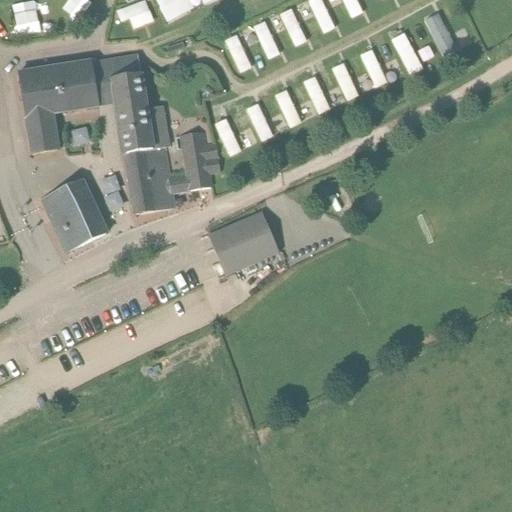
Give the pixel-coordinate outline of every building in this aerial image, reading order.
[(82,25),(95,7),(84,0),(75,0),(66,14),(82,25)] [(189,0),(163,0),(158,2),(169,27),(196,15),(189,0)] [(202,0),(207,10),(226,0),(202,0)] [(324,0),(317,0),(311,2),(326,39),(339,34),(324,0)] [(344,0),(355,23),(367,17),(359,0),(344,0)] [(149,4),(123,13),(131,36),(157,26),(149,4)] [(298,11),(285,15),(296,52),(309,48),(298,11)] [(22,42),(45,37),(39,13),(16,18),(22,42)] [(256,30),(273,64),(284,59),(268,25),(256,30)] [(461,48),(476,41),(468,25),(453,32),(461,48)] [(408,36),(394,43),(413,81),(427,74),(408,36)] [(239,40),(228,45),(244,78),(256,72),(239,40)] [(363,58),(378,92),(391,87),(377,52),(363,58)] [(137,56),(91,63),(95,83),(112,81),(125,155),(135,216),(173,210),(171,196),(190,193),(211,189),(209,176),(220,174),(215,145),(206,147),(204,133),(178,137),(185,177),(170,179),(166,148),(169,148),(162,107),(148,109),(143,75),(140,75),(137,56)] [(99,108),(95,83),(91,63),(18,75),(32,156),(58,153),(51,115),(99,108)] [(348,66),(335,72),(350,106),(363,101),(348,66)] [(319,80),(306,85),(321,120),(334,115),(319,80)] [(277,100),(294,134),(306,127),(289,94),(277,100)] [(261,108),(249,114),(266,148),(278,142),(261,108)] [(233,124),(221,127),(231,163),(243,159),(233,124)] [(39,203),(65,256),(107,235),(81,182),(39,203)] [(261,214),(209,237),(208,237),(225,278),(279,255),(261,214)]
